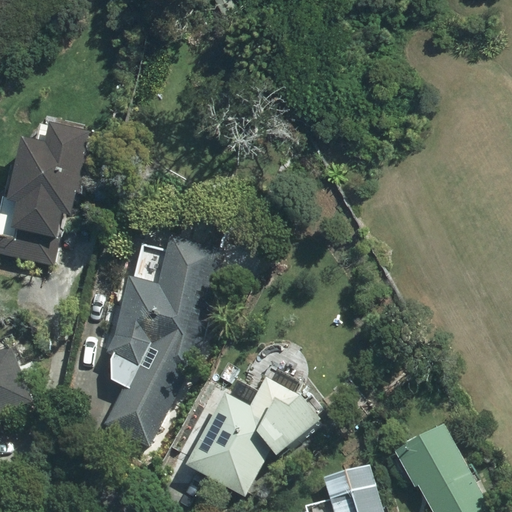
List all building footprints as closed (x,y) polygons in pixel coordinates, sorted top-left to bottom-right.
[(56,142),(32,136),(18,201),(9,199),(0,242),(0,251),(58,264),(70,211),(80,213),(86,190),(89,191),(97,154),(92,153),(97,130),(61,122),(56,142)] [(197,377),(230,248),(181,236),(168,284),(139,276),(125,330),(114,351),(121,354),(119,359),(119,380),(131,386),(112,422),(154,445),(190,375),(197,377)] [(21,346),(0,353),(0,415),(41,400),(21,346)] [(301,404),(305,396),(274,378),(258,407),(234,393),(195,463),(251,495),(278,445),(285,453),(329,419),(311,396),(301,404)] [(496,511),(451,425),(402,451),(421,486),(425,484),(439,511),(496,511)] [(386,511),(374,466),(331,478),(339,511),(386,511)]
